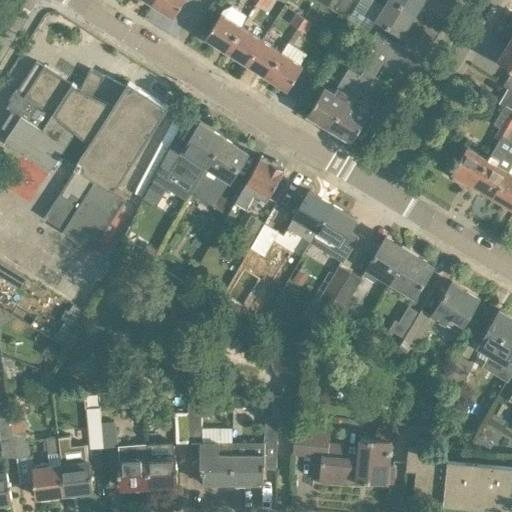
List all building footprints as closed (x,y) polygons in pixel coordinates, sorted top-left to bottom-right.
[(185,0),(156,0),(153,4),(174,18),(185,0)] [(373,0),(383,6),(376,17),(404,35),(417,13),(394,0),(373,0)] [(394,0),(417,13),(424,0),(394,0)] [(205,38),(226,51),(242,26),(249,15),(233,5),(223,11),(205,38)] [(289,23),(297,28),(304,18),(296,13),(289,23)] [(305,33),(312,23),(304,18),(297,28),(305,33)] [(247,64),(263,39),(242,26),(226,51),(247,64)] [(369,41),(399,60),(406,49),(375,31),(369,41)] [(268,78),(284,52),(263,39),(247,64),(268,78)] [(511,70),(511,41),(510,40),(497,61),(511,70)] [(369,41),(363,51),(392,70),(399,60),(369,41)] [(305,65),(284,52),(268,78),(288,91),(305,65)] [(128,81),(126,85),(104,76),(90,69),(81,89),(76,87),(77,85),(72,82),(71,83),(63,77),(63,76),(46,64),(45,66),(37,61),(8,107),(14,111),(3,127),(11,133),(6,141),(52,171),(61,157),(75,165),(75,166),(77,167),(44,218),(63,230),(62,232),(92,251),(125,198),(114,190),(168,106),(128,81)] [(329,127),(361,75),(348,67),(334,92),(324,86),(307,113),(329,127)] [(371,81),(361,75),(329,127),(352,141),(369,114),(358,107),(366,94),(364,93),(371,81)] [(511,115),(511,88),(504,84),(503,86),(507,88),(499,103),(504,106),(493,125),(499,128),(494,137),(499,140),(500,139),(504,142),(507,137),(510,132),(502,127),(509,115),(511,117),(511,115)] [(502,127),(510,132),(511,129),(511,117),(509,115),(502,127)] [(194,156),(207,164),(224,138),(200,122),(175,163),(185,169),(194,156)] [(243,187),(231,180),(248,154),(224,138),(207,164),(207,165),(191,192),(227,215),(243,187)] [(451,172),(473,185),(489,158),(468,145),(451,172)] [(510,170),(511,166),(511,153),(496,145),(489,158),(473,185),(493,198),(510,170)] [(243,187),(227,215),(223,223),(235,229),(256,192),(268,198),(285,169),(261,155),(243,187)] [(511,171),(510,170),(493,198),(511,208),(511,171)] [(9,187),(31,200),(40,186),(18,173),(9,187)] [(287,227),(298,234),(311,242),(318,230),(333,205),(309,191),(287,227)] [(358,220),(333,205),(318,230),(330,238),(323,249),(335,256),(358,220)] [(265,224),(251,215),(235,243),(236,244),(232,250),(245,258),(251,247),(265,224)] [(265,256),(279,232),(265,224),(251,247),(265,256)] [(374,282),(378,276),(390,284),(410,252),(386,237),(363,275),(374,282)] [(157,250),(148,244),(141,255),(150,261),(157,250)] [(410,252),(390,284),(414,299),(434,267),(410,252)] [(0,275),(4,278),(11,267),(0,260),(0,275)] [(351,272),(339,265),(324,290),(335,297),(351,272)] [(352,294),(361,278),(351,272),(335,297),(329,307),(344,316),(356,296),(352,294)] [(452,282),(432,315),(436,317),(459,332),(479,299),(452,282)] [(224,295),(218,305),(258,329),(264,320),(224,295)] [(72,305),(68,311),(65,309),(60,319),(64,321),(58,333),(69,339),(85,312),(72,305)] [(389,329),(405,339),(420,314),(408,306),(398,322),(395,320),(389,329)] [(511,357),(511,317),(500,311),(479,346),(509,364),(511,357)] [(405,339),(413,344),(418,347),(436,317),(432,315),(430,319),(420,314),(405,339)] [(56,363),(64,349),(49,340),(41,355),(56,363)] [(297,382),(299,358),(279,345),(272,355),(282,361),(286,369),(285,381),(297,382)] [(13,360),(2,356),(5,377),(15,375),(13,360)] [(475,365),(460,356),(446,381),(460,389),(475,365)] [(86,409),(89,449),(104,448),(102,423),(99,390),(89,391),(91,408),(86,409)] [(233,409),(246,410),(246,395),(234,394),(233,409)] [(128,406),(128,395),(115,395),(115,406),(128,406)] [(233,442),(233,453),(233,484),(264,484),(264,468),(275,469),(279,396),(264,395),(262,417),(265,417),(264,442),(233,442)] [(0,416),(11,414),(9,401),(0,402),(0,416)] [(190,443),(200,443),(200,441),(202,441),(202,428),(202,426),(201,403),(196,403),(188,404),(188,412),(190,443)] [(176,443),(190,443),(188,412),(175,413),(176,443)] [(13,427),(11,414),(0,416),(0,431),(4,456),(17,457),(13,427)] [(104,448),(118,447),(116,422),(102,423),(104,448)] [(13,427),(17,457),(31,455),(26,425),(13,427)] [(388,466),(390,441),(361,439),(360,453),(343,452),(344,443),(329,442),(330,430),(295,428),(292,453),(322,456),(321,480),(345,482),(345,477),(359,479),(359,480),(392,483),(393,466),(388,466)] [(39,497),(66,494),(62,462),(61,452),(59,437),(46,438),(49,464),(34,466),(39,497)] [(220,441),(202,441),(200,441),(200,443),(200,484),(233,484),(233,453),(233,442),(220,442),(220,441)] [(175,453),(162,454),(161,443),(147,444),(150,486),(177,485),(175,453)] [(150,486),(147,444),(119,446),(119,457),(121,488),(150,486)] [(427,449),(409,447),(407,467),(417,468),(414,497),(449,500),(449,505),(511,510),(511,464),(452,460),(452,465),(426,462),(427,449)] [(75,458),(75,461),(62,462),(66,494),(93,490),(89,459),(88,456),(75,458)] [(0,502),(12,500),(8,471),(0,472),(0,502)]
